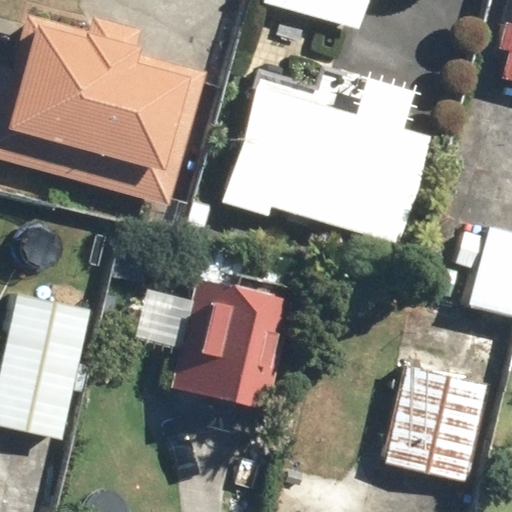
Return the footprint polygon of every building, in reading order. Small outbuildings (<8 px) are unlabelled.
[(358,0),(251,0),(352,25),(358,0)] [(511,0),(507,0),(486,76),(511,83),(511,0)] [(73,29),(11,12),(0,54),(0,162),(153,203),(188,71),(120,53),(126,29),(76,16),(73,29)] [(416,136),(242,82),(209,187),(383,241),(416,136)] [(511,232),(471,223),(451,299),(511,314),(511,232)] [(277,297),(184,274),(158,383),(251,405),(277,297)] [(78,307),(0,289),(0,290),(0,423),(47,435),(78,307)] [(473,381),(391,360),(365,461),(447,482),(473,381)] [(342,381),(307,376),(300,426),(335,431),(342,381)]
